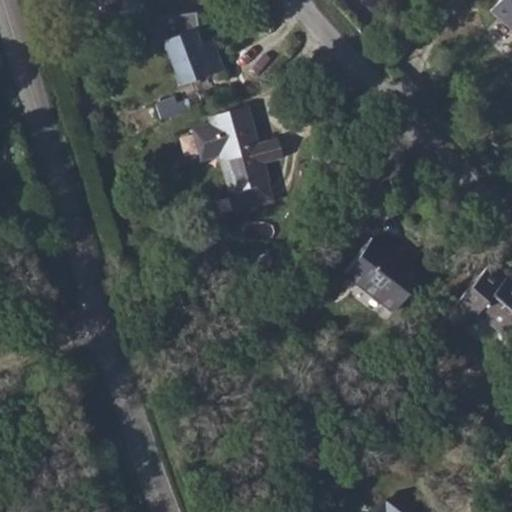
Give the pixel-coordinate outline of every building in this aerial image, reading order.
[(511,0),(499,0),(490,11),(511,30),(511,32),(511,34),(511,35),(511,0)] [(162,41),(171,66),(176,64),(184,84),(223,69),(211,39),(199,43),(194,30),(198,28),(196,12),(165,16),(145,24),(153,45),(162,41)] [(179,86),(184,84),(176,64),(171,66),(179,86)] [(256,143),(246,106),(208,116),(210,123),(192,128),(201,160),(219,155),(229,192),(267,182),(262,163),(282,158),(276,137),(256,143)] [(267,182),(229,192),(234,211),(273,200),(267,182)] [(397,258),(370,237),(344,271),(393,309),(418,278),(396,260),(397,258)] [(503,280),(487,266),(451,308),(468,322),(478,312),(511,341),(511,281),(506,276),(503,280)] [(398,511),(383,500),(372,511),(398,511)]
